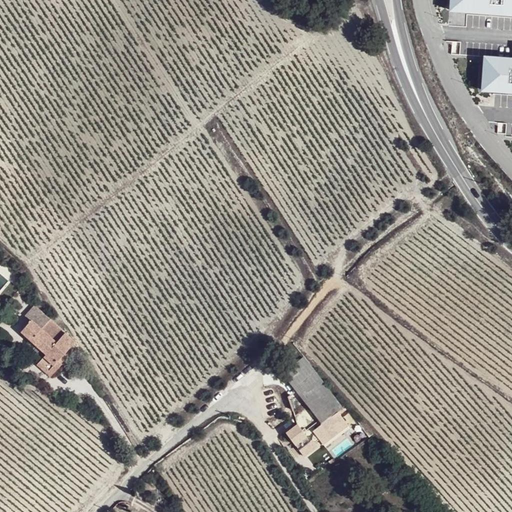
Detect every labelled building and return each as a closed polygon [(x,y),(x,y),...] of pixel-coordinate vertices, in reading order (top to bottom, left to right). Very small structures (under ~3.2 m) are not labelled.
[(511,0),(449,0),(449,9),(511,13),(511,0)] [(511,61),(484,60),(482,90),(511,91),(511,61)] [(58,342),(33,319),(22,332),(29,339),(37,346),(47,355),(38,366),(51,378),(63,365),(59,362),(77,340),(67,331),(58,342)] [(33,350),(37,346),(29,339),(25,344),(33,350)] [(43,359),(47,355),(37,346),(33,350),(43,359)] [(299,392),(319,377),(304,357),(284,372),(299,392)] [(350,417),(319,377),(299,392),(323,423),(332,415),(340,426),(350,417)] [(312,438),(309,433),(308,431),(306,433),(299,424),(287,432),(293,441),(299,442),(302,445),(301,446),(303,449),(314,441),(312,438)]
